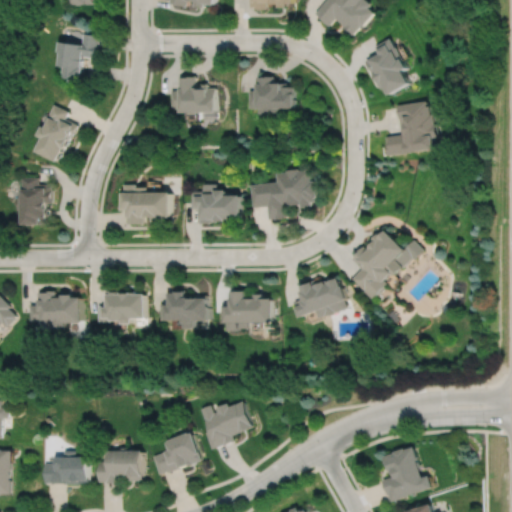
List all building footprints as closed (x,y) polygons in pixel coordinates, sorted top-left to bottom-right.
[(252,0),(252,7),(259,7),(259,9),(270,9),(270,2),(274,2),(274,4),(282,4),(282,7),(290,7),(290,4),(299,4),(299,0),(252,0)] [(327,0),(317,12),(321,16),(320,18),(330,26),(337,18),(345,25),(343,27),(353,36),(362,26),(363,27),(376,12),(370,7),(373,4),(369,0),(327,0)] [(87,33),(85,44),(61,41),(60,52),(64,52),(62,67),(66,67),(65,78),(72,79),(72,83),(83,84),(86,67),(85,67),(86,61),(85,61),(86,56),(102,59),(104,45),(102,45),(104,35),(87,33)] [(391,38),(376,46),(380,53),(366,60),(371,69),(373,69),(381,85),(384,84),(390,95),(411,84),(404,71),(408,69),(403,60),(404,59),(397,47),(396,48),(391,38)] [(260,76),(260,90),(252,90),(253,108),(261,108),(262,109),(263,109),(263,114),(284,114),(284,110),(301,109),(301,94),(300,94),(300,87),(292,87),(292,83),(278,83),(278,75),(265,76),(260,76)] [(182,77),(182,90),(174,90),(174,109),(183,109),(183,114),(221,114),(221,87),(212,87),(212,83),(199,83),(199,76),(186,76),(187,77),(182,77)] [(427,101),(399,105),(403,134),(387,136),(388,143),(387,143),(389,156),(408,153),(408,155),(437,151),(435,138),(439,137),(437,124),(436,124),(434,115),(432,115),(431,107),(428,107),(427,101)] [(54,104),(49,116),(51,117),(46,128),(43,127),(39,136),(43,138),(37,152),(59,162),(65,149),(67,149),(74,134),(76,135),(81,126),(66,119),(70,111),(54,104)] [(253,185),(255,205),(269,203),(271,216),(278,215),(278,217),(288,215),(287,202),(292,202),(293,203),(302,202),(302,205),(312,204),(312,200),(315,199),(315,195),(317,195),(315,177),(311,177),(310,170),(303,171),(303,169),(289,171),(290,173),(280,174),(281,182),(253,185)] [(23,178),(23,185),(22,185),(22,195),(17,195),(17,207),(22,207),(22,222),(49,221),(49,213),(50,213),(50,206),(48,206),(48,200),(54,200),(54,186),(53,186),(53,184),(41,185),(41,177),(23,178)] [(194,188),(194,205),(201,205),(202,221),(213,221),(213,219),(220,219),(220,218),(226,218),(226,219),(235,219),(235,215),(245,215),(245,189),(230,190),(230,187),(220,187),(220,184),(205,184),(205,188),(194,188)] [(140,185),(125,185),(125,190),(121,190),(121,207),(130,207),(131,221),(148,221),(148,214),(155,214),(155,219),(165,219),(165,213),(175,213),(175,187),(140,187),(140,185)] [(365,243),(357,252),(358,252),(354,256),(364,266),(354,276),(375,296),(390,280),(386,277),(393,270),(396,273),(413,255),(415,258),(425,248),(414,237),(407,244),(388,226),(382,232),(380,230),(374,236),(376,238),(371,243),(372,244),(369,247),(365,243)] [(316,277),(299,283),(304,296),(296,299),(301,314),(317,308),(320,315),(326,313),(349,305),(346,296),(349,295),(344,283),(343,283),(339,274),(329,278),(329,280),(327,281),(326,278),(317,281),(316,277)] [(99,303),(99,320),(112,320),(112,318),(115,318),(115,316),(124,316),(124,320),(135,320),(134,314),(150,314),(150,290),(140,290),(140,288),(118,289),(118,287),(107,288),(107,303),(99,303)] [(171,287),(171,301),(161,301),(161,317),(171,317),(171,316),(185,316),(185,325),(198,325),(198,317),(214,317),(214,301),(212,301),(212,292),(189,292),(189,287),(171,287)] [(223,302),(224,320),(228,320),(228,327),(242,327),(242,325),(252,325),(252,319),(278,318),(277,294),(268,294),(267,290),(258,290),(258,295),(251,295),(251,287),(233,287),(233,302),(223,302)] [(40,289),(40,303),(32,303),(32,319),(57,319),(57,325),(69,325),(69,318),(85,318),(85,293),(76,293),(76,290),(65,291),(65,294),(58,294),(58,288),(47,288),(47,289),(40,289)] [(0,291),(13,303),(11,305),(19,313),(17,315),(10,322),(8,324),(4,320),(0,324),(0,291)] [(0,436),(4,436),(4,415),(11,415),(11,405),(4,405),(4,398),(0,398),(0,436)] [(212,402),(202,407),(211,429),(207,430),(214,447),(226,442),(226,443),(237,439),(235,433),(257,424),(246,398),(231,404),(230,400),(218,405),(219,409),(215,411),(212,402)] [(191,430),(171,438),(171,439),(168,440),(171,448),(154,454),(161,472),(169,469),(169,471),(189,463),(190,464),(206,458),(195,430),(191,431),(191,430)] [(415,444),(406,447),(405,446),(394,450),(395,451),(384,454),(388,467),(390,467),(391,471),(394,470),(396,475),(384,479),(388,493),(390,493),(392,500),(408,495),(408,494),(434,485),(430,473),(424,476),(418,458),(419,457),(415,444)] [(100,460),(100,480),(108,480),(108,481),(124,481),(124,473),(130,473),(130,479),(146,478),(146,448),(133,448),(133,446),(119,446),(119,448),(111,448),(111,460),(100,460)] [(0,493),(4,493),(4,492),(13,492),(13,478),(12,478),(12,468),(13,468),(13,448),(4,448),(4,447),(1,447),(0,447),(0,493)] [(65,449),(65,454),(57,455),(57,461),(45,461),(45,481),(52,481),(52,482),(91,482),(91,454),(77,454),(77,449),(65,449)] [(436,511),(434,502),(409,509),(409,511),(442,511),(439,511),(436,511)]
